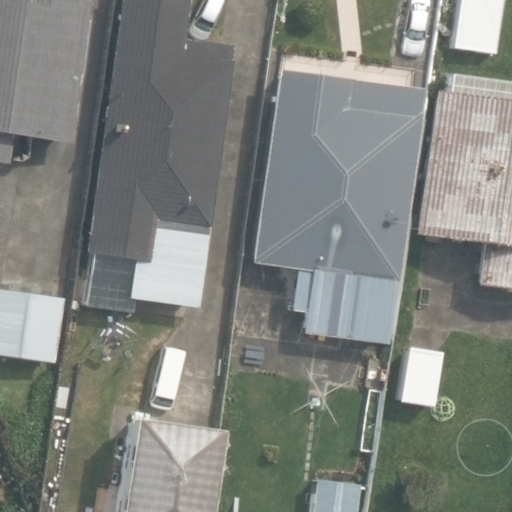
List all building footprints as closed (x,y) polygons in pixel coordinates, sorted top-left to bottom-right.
[(0,0),(0,162),(3,163),(8,134),(65,142),(85,0),(0,0)] [(191,307),(226,47),(178,41),(183,0),(113,0),(79,253),(86,254),(82,286),(124,291),(123,297),(191,307)] [(454,0),(447,48),(488,54),(496,0),(454,0)] [(297,332),(383,345),(420,90),(273,69),(246,262),(293,269),(288,307),(300,309),(297,332)] [(472,285),(511,290),(511,98),(430,89),(412,233),(478,241),(472,285)] [(0,356),(49,364),(59,292),(0,282),(0,356)] [(394,400),(426,406),(436,352),(403,347),(394,400)] [(112,511),(202,511),(215,431),(127,418),(112,511)] [(306,511),(355,511),(359,487),(312,480),(306,511)]
